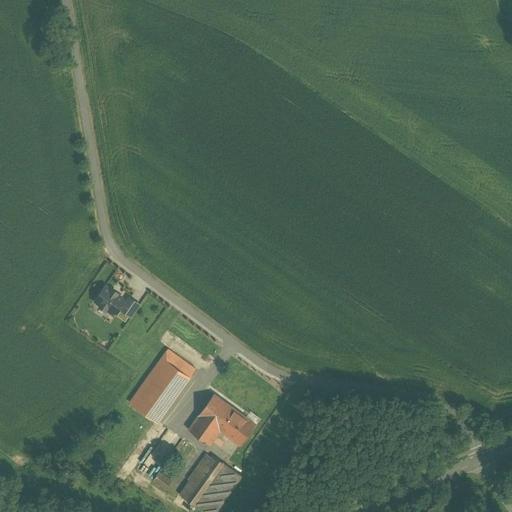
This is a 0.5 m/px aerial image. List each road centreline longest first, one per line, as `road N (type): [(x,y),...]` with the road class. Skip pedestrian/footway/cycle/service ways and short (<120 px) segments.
road 1 (unclassified): [(485,457),(454,410),(418,396),(299,382),(113,243),(70,0)]
road 2 (tertiary): [(358,511),(485,457)]
